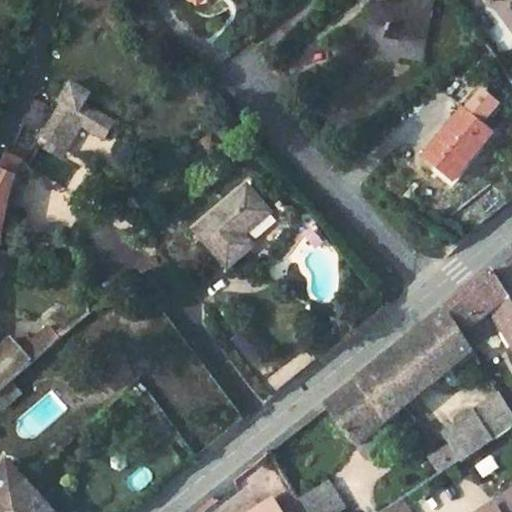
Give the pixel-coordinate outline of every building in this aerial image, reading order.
[(377,1),(369,50),(426,61),(436,3),(423,0),(409,0),(408,7),(377,1)] [(61,102),(43,136),(60,144),(69,128),(76,131),(81,122),(86,125),(96,107),(83,100),(87,92),(68,81),(58,101),(61,102)] [(96,107),(86,125),(104,134),(113,116),(96,107)] [(27,108),(21,124),(31,127),(38,112),(27,108)] [(465,109),(423,157),(453,182),(494,133),(465,109)] [(38,112),(31,127),(37,129),(43,113),(38,112)] [(69,128),(60,144),(67,148),(76,131),(69,128)] [(8,155),(0,172),(0,230),(3,214),(19,170),(23,163),(20,161),(25,149),(16,145),(11,156),(8,155)] [(253,188),(204,229),(235,269),(259,250),(249,238),(275,216),(253,188)] [(511,259),(493,275),(501,288),(511,280),(511,259)] [(493,275),(446,314),(457,332),(470,322),(487,310),(511,351),(511,350),(511,306),(501,288),(493,275)] [(511,280),(501,288),(511,306),(511,280)] [(401,350),(328,409),(358,445),(472,355),(468,349),(457,332),(446,314),(401,350)] [(470,322),(457,332),(468,349),(482,339),(470,322)] [(51,324),(32,341),(44,355),(63,338),(51,324)] [(14,342),(0,353),(0,395),(34,364),(14,342)] [(481,357),(475,360),(480,367),(485,363),(481,357)] [(484,374),(470,382),(480,399),(494,390),(484,374)] [(476,413),(494,441),(511,428),(511,418),(500,399),(476,413)] [(494,441),(476,413),(459,424),(477,453),(482,450),(494,441)] [(459,424),(443,435),(451,447),(461,463),(477,453),(459,424)] [(495,471),(511,459),(511,428),(494,441),(482,450),(495,471)] [(451,447),(430,461),(440,478),(461,463),(451,447)] [(0,511),(15,511),(28,486),(7,463),(0,478),(0,511)] [(51,511),(28,486),(15,511),(51,511)] [(277,505),(281,511),(305,511),(295,494),(277,505)] [(493,511),(511,511),(511,494),(493,507),(495,511),(493,511)] [(262,510),(259,511),(281,511),(277,505),(275,502),(262,510)] [(259,511),(262,510),(257,503),(242,511),(259,511)]
